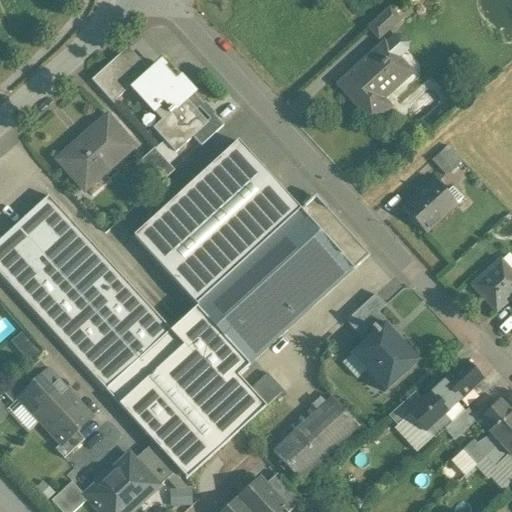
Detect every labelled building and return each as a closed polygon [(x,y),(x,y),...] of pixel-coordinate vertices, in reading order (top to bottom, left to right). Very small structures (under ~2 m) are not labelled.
[(390,8),(367,28),(379,40),(401,21),(390,8)] [(384,42),(337,84),(372,124),(391,107),(384,100),(413,75),(384,42)] [(148,71),(127,48),(91,81),(113,105),(114,105),(113,103),(148,71)] [(178,83),(164,68),(164,69),(160,65),(134,89),(145,101),(144,102),(162,120),(152,129),(175,154),(192,138),(207,124),(206,123),(195,111),(202,104),(180,81),(178,83)] [(207,124),(192,138),(201,147),(223,127),(213,116),(206,123),(207,124)] [(106,118),(58,161),(84,191),(133,148),(106,118)] [(237,142),(133,237),(195,306),(300,211),(237,142)] [(447,147),(431,161),(444,175),(460,160),(447,147)] [(154,149),(139,162),(160,184),(174,171),(154,149)] [(434,180),(402,209),(424,234),(456,205),(463,198),(452,187),(446,193),(434,180)] [(171,331),(48,197),(1,240),(0,239),(0,276),(105,391),(106,391),(171,331)] [(369,256),(322,204),(308,203),(300,211),(340,256),(339,257),(352,271),(369,256)] [(300,211),(195,306),(196,307),(236,351),(237,350),(250,365),(352,271),(339,257),(340,256),(300,211)] [(511,271),(507,276),(496,265),(482,278),(488,284),(478,292),(496,312),(510,300),(511,302),(511,271)] [(375,296),(350,318),(360,328),(361,329),(375,316),(385,307),(375,296)] [(196,307),(171,331),(106,391),(186,480),(265,408),(237,377),(249,366),(248,366),(250,365),(237,350),(236,351),(196,307)] [(375,316),(361,329),(360,328),(355,333),(364,343),(349,355),(351,357),(342,365),(356,380),(365,372),(385,394),(418,363),(375,316)] [(465,362),(442,384),(443,384),(458,401),(459,402),(482,381),(465,362)] [(33,385),(18,398),(19,399),(40,422),(69,395),(48,371),(33,385)] [(267,374),(250,390),(266,408),(283,392),(267,374)] [(25,376),(4,395),(13,405),(19,399),(18,398),(33,385),(25,376)] [(458,401),(443,384),(433,394),(448,410),(458,401)] [(414,393),(388,417),(397,427),(408,416),(408,415),(422,402),(414,393)] [(422,402),(408,415),(408,416),(424,433),(426,432),(444,416),(449,411),(448,410),(433,394),(432,393),(422,402)] [(69,395),(40,422),(61,445),(62,446),(76,432),(91,418),(69,395)] [(359,428),(331,399),(273,453),(300,482),(359,428)] [(511,412),(501,400),(491,410),(486,405),(475,415),(480,420),(478,421),(490,435),(499,445),(500,445),(511,433),(511,412)] [(451,424),(444,431),(453,440),(472,423),(463,413),(451,424)] [(444,416),(426,432),(434,440),(444,431),(451,424),(444,416)] [(76,432),(62,446),(61,445),(55,450),(64,460),(84,441),(76,432)] [(511,433),(500,445),(508,455),(511,458),(511,433)] [(486,457),(499,445),(490,435),(476,444),(472,440),(462,450),(476,465),(477,466),(479,464),(486,457)] [(175,472),(151,445),(134,461),(159,487),(175,472)] [(499,445),(486,457),(495,467),(508,455),(500,445),(499,445)] [(476,465),(462,450),(451,460),(464,475),(476,465)] [(129,455),(84,496),(98,511),(131,511),(159,487),(134,461),(129,455)] [(495,467),(486,457),(479,464),(489,475),(496,468),(495,467)] [(289,511),(301,502),(276,475),(263,487),(284,509),(283,510),(285,511),(289,511)] [(263,487),(258,481),(237,501),(247,511),(280,511),(283,510),(284,509),(263,487)] [(511,482),(503,490),(511,500),(511,499),(511,482)] [(168,483),(167,500),(187,501),(188,484),(168,483)] [(247,511),(237,501),(224,511),(247,511)]
